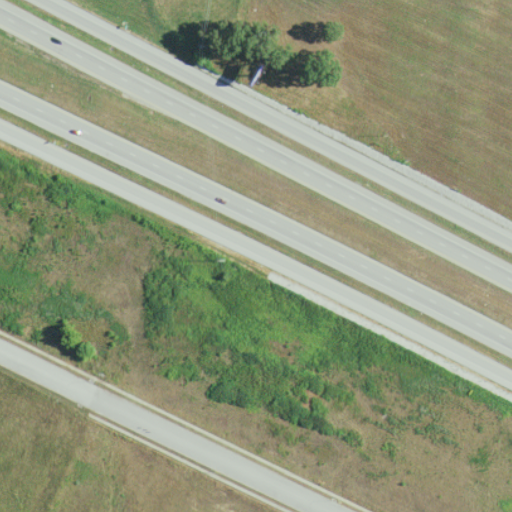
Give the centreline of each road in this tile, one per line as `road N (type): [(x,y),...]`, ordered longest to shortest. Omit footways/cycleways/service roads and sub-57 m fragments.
road 1 (motorway): [(511,279),(0,5)]
road 2 (motorway): [(0,86),(511,340)]
road 3 (secondary): [(0,131),(511,378)]
road 4 (secondary): [(511,246),(42,0)]
road 5 (residential): [(0,353),(329,511)]
